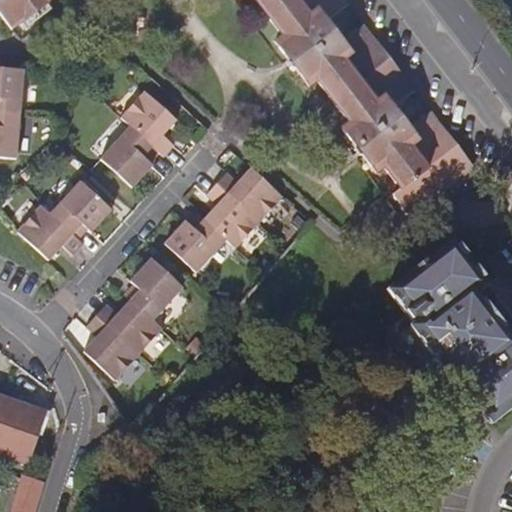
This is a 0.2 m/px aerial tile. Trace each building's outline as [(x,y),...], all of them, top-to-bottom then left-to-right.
[(0,0),(0,13),(13,30),(52,0),(0,0)] [(397,195),(415,217),(435,201),(455,185),(478,168),(436,115),(417,129),(402,110),(422,95),(369,28),(350,43),(335,23),(355,8),(348,0),(244,0),(258,0),(286,36),(278,42),(312,86),(321,80),(354,123),(346,129),(379,172),(387,166),(405,188),(397,195)] [(0,114),(20,116),(23,72),(0,70),(0,114)] [(148,92),(123,118),(133,127),(156,149),(163,154),(166,157),(177,145),(167,136),(180,122),(148,92)] [(0,161),(17,163),(20,116),(0,114),(0,161)] [(147,159),(156,149),(133,127),(104,159),(136,188),(156,167),(153,164),(147,159)] [(147,159),(153,164),(163,154),(156,149),(147,159)] [(262,224),(285,197),(254,169),(242,183),(231,173),(220,185),(262,224)] [(85,227),(91,233),(94,236),(116,213),(83,183),(52,217),(75,237),(85,227)] [(239,250),(262,224),(220,185),(211,196),(221,205),(206,221),(230,242),(239,250)] [(75,258),(85,247),(82,244),(75,237),(52,217),(43,209),(20,234),(52,263),(65,250),(75,258)] [(199,276),(230,242),(206,221),(198,230),(189,222),(167,247),(199,276)] [(85,227),(75,237),(82,244),(91,233),(85,227)] [(468,392),(493,426),(511,411),(511,337),(480,294),(490,286),(455,240),(390,289),(416,323),(400,335),(395,369),(418,398),(454,403),(468,392)] [(134,286),(138,289),(143,295),(134,304),(158,325),(188,292),(156,263),(134,286)] [(143,295),(138,289),(129,299),(134,304),(143,295)] [(111,311),(101,322),(142,359),(166,332),(158,325),(134,304),(120,319),(111,311)] [(142,359),(101,322),(91,333),(100,342),(87,357),(118,386),(142,359)] [(36,417),(0,404),(0,453),(21,460),(36,417)] [(41,451),(49,454),(51,448),(43,446),(41,451)] [(10,511),(31,511),(40,486),(20,480),(10,511)]
